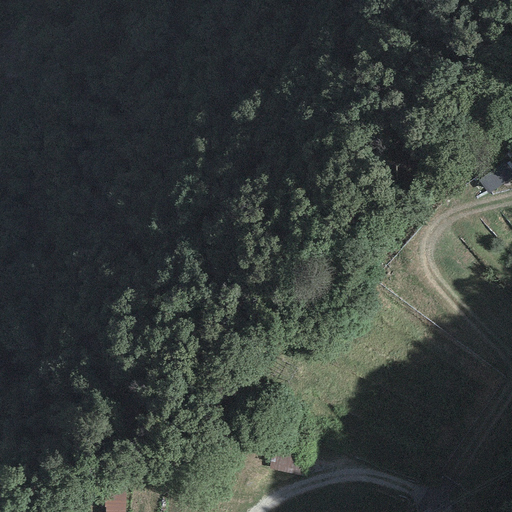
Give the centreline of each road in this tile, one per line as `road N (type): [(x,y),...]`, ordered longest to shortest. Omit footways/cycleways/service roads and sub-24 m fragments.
road 1 (residential): [(511,359),(442,290),(425,259),(431,231),(450,214),(511,199)]
road 2 (residential): [(430,511),(511,383)]
